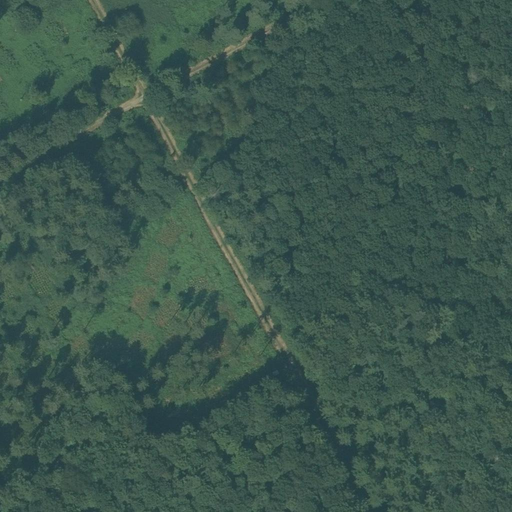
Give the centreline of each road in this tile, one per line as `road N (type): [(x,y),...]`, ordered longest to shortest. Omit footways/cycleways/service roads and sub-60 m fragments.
road 1 (track): [(146,96),(374,511)]
road 2 (track): [(146,96),(325,0)]
road 3 (track): [(0,176),(146,96)]
